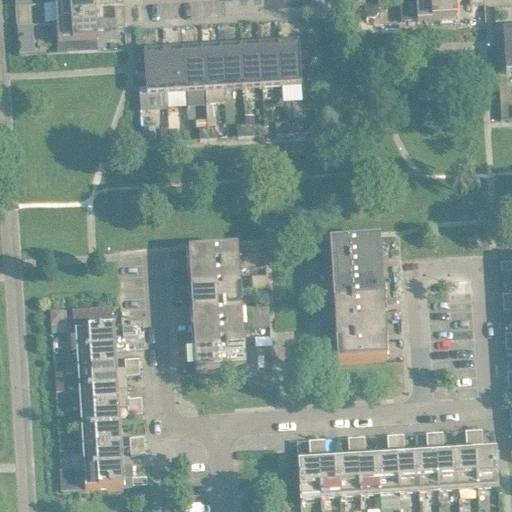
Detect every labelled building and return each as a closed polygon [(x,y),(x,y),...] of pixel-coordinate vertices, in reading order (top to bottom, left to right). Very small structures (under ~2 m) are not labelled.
[(60,3),(61,22),(100,20),(98,0),(60,3)] [(459,0),(420,0),(422,19),(421,19),(421,21),(460,18),(459,0)] [(370,3),(354,3),(355,17),(371,16),(371,18),(379,17),(384,11),(384,2),(370,3)] [(36,4),(20,5),(21,24),(37,24),(36,4)] [(119,7),(119,19),(129,18),(128,6),(119,7)] [(119,19),(114,19),(115,27),(130,26),(129,18),(119,19)] [(100,20),(61,22),(62,41),(61,41),(62,43),(101,40),(100,20)] [(37,24),(21,24),(23,54),(39,53),(37,23),(37,24)] [(303,43),(283,44),(286,87),(306,86),(303,43)] [(283,44),(264,45),(266,88),(286,87),(283,44)] [(264,45),(245,46),(247,89),(266,88),(264,45)] [(245,46),(225,48),(228,90),(247,89),(245,46)] [(225,48),(206,49),(209,92),(228,90),(225,48)] [(206,49),(187,50),(190,93),(209,92),(206,49)] [(187,50),(168,51),(171,94),(190,93),(187,50)] [(171,94),(168,51),(148,52),(149,65),(151,95),(171,94)] [(149,65),(142,66),(142,70),(144,96),(151,95),(149,65)] [(300,102),(288,103),(289,119),(301,118),(300,102)] [(219,104),(210,105),(211,119),(211,128),(220,127),(221,127),(219,104)] [(257,115),(249,116),(250,125),(258,125),(257,115)] [(211,119),(200,120),(201,128),(203,128),(211,128),(211,119)] [(296,122),(288,123),(289,135),(297,134),(296,122)] [(289,135),(288,123),(280,123),(280,135),(289,135)] [(250,137),(250,125),(241,126),(242,138),(250,137)] [(258,125),(250,125),(250,137),(258,137),(258,125)] [(220,127),(211,128),(212,140),(220,139),(220,127)] [(159,128),(146,129),(147,142),(160,141),(159,128)] [(212,140),(211,128),(203,128),(204,140),(212,140)] [(181,129),(173,130),(174,142),(182,141),(181,129)] [(174,142),(173,130),(165,130),(166,142),(174,142)] [(339,242),(340,263),(384,260),(383,241),(384,241),(384,239),(339,242)] [(307,245),(308,265),(318,264),(317,244),(307,245)] [(193,253),(194,272),(239,269),(237,248),(192,251),(193,253)] [(340,263),(341,283),(385,280),(384,260),(340,263)] [(308,265),(310,285),(319,284),(318,264),(308,265)] [(194,272),(196,292),(240,289),(239,269),(194,272)] [(271,276),(256,276),(257,288),(271,287),(271,276)] [(341,283),(342,302),(387,300),(385,280),(341,283)] [(319,284),(310,285),(311,304),(320,304),(319,284)] [(196,292),(197,311),(241,309),(240,289),(196,292)] [(342,302),(344,322),(388,319),(387,300),(342,302)] [(273,308),(255,309),(256,328),(274,327),(273,308)] [(116,309),(77,312),(78,328),(117,325),(116,309)] [(197,311),(198,331),(242,328),(241,309),(197,311)] [(68,312),(56,313),(57,324),(69,323),(68,312)] [(344,322),(345,342),(389,339),(388,319),(344,322)] [(323,324),(314,324),(315,343),(324,343),(323,324)] [(142,336),(141,327),(127,328),(128,336),(142,336)] [(198,331),(199,351),(243,348),(242,328),(198,331)] [(81,351),(81,352),(119,349),(117,349),(116,330),(118,330),(118,329),(79,331),(79,332),(81,332),(83,351),(81,351)] [(274,337),(259,338),(260,347),(267,347),(275,346),(274,337)] [(389,339),(345,342),(346,363),(391,360),(391,358),(390,358),(389,339)] [(243,348),(199,351),(201,370),(200,370),(200,372),(245,369),(243,348)] [(82,370),(82,371),(120,369),(120,368),(118,368),(117,350),(119,350),(119,349),(81,352),(83,352),(84,370),(82,370)] [(129,360),(130,368),(144,367),(143,359),(129,360)] [(144,367),(130,368),(130,376),(144,376),(144,367)] [(83,390),(83,391),(122,388),(120,388),(118,370),(120,369),(82,371),(82,372),(84,372),(85,390),(83,390)] [(69,372),(60,373),(61,392),(70,391),(69,372)] [(84,410),(123,408),(123,407),(121,407),(120,400),(120,389),(122,389),(122,388),(83,391),(85,391),(86,410),(84,410)] [(131,399),(132,407),(146,406),(146,398),(131,399)] [(131,399),(120,400),(121,407),(123,407),(123,408),(132,407),(131,399)] [(146,406),(132,407),(132,416),(147,415),(146,406)] [(85,429),(86,430),(124,427),(122,427),(121,409),(123,409),(123,408),(84,410),(84,411),(86,411),(87,429),(85,429)] [(87,449),(125,447),(125,446),(123,447),(122,428),(124,428),(124,427),(86,430),(87,430),(89,449),(87,449)] [(486,430),(478,431),(479,445),(487,445),(486,430)] [(479,445),(478,431),(470,431),(470,446),(479,445)] [(439,447),(439,433),(430,434),(431,448),(439,447)] [(447,433),(439,433),(439,447),(448,447),(447,433)] [(408,435),(399,436),(400,450),(409,449),(408,435)] [(400,450),(399,436),(391,436),(392,450),(400,450)] [(134,438),(134,446),(149,446),(148,437),(134,438)] [(361,452),(360,438),(352,439),(353,453),(361,452)] [(369,438),(360,438),(361,452),(369,452),(369,438)] [(329,440),(321,441),(322,455),(330,454),(329,440)] [(322,455),(321,441),(313,441),(314,455),(322,455)] [(149,446),(134,446),(135,455),(149,454),(149,446)] [(88,468),(88,469),(126,467),(126,466),(124,466),(123,448),(125,448),(125,447),(87,449),(87,450),(89,450),(90,468),(88,468)] [(480,454),(479,454),(482,493),(482,491),(501,490),(501,491),(502,491),(500,453),(499,453),(499,455),(480,456),(480,454)] [(460,455),(462,494),(463,494),(462,492),(481,491),(481,493),(482,493),(479,454),(479,456),(460,457),(460,455)] [(441,457),(440,457),(442,495),(443,495),(443,493),(461,492),(461,494),(462,494),(460,455),(459,455),(459,457),(441,459),(441,457)] [(421,458),(420,458),(423,496),(423,494),(442,493),(442,495),(440,457),(439,457),(440,459),(421,460),(421,458)] [(402,459),(401,459),(403,498),(404,497),(404,496),(422,494),(422,496),(423,496),(420,458),(420,460),(402,461),(402,459)] [(382,460),(381,460),(384,499),(384,497),(403,496),(403,498),(401,459),(400,459),(400,461),(382,462),(382,460)] [(362,461),(364,500),(365,500),(365,498),(383,497),(383,499),(384,499),(381,460),(381,462),(363,463),(362,461)] [(343,463),(342,463),(345,501),(345,499),(363,498),(364,500),(362,461),(361,461),(361,463),(343,465),(343,463)] [(323,464),(325,502),(326,502),(326,500),(344,499),(344,501),(345,501),(342,463),(342,465),(323,466),(323,464)] [(325,502),(323,464),(322,464),(322,466),(303,467),(303,465),(302,465),(304,504),(306,504),(306,502),(324,500),(324,502),(325,502)] [(126,467),(88,469),(88,470),(90,469),(91,488),(89,488),(89,490),(128,487),(128,486),(126,486),(125,467),(126,467)] [(81,469),(66,470),(67,491),(82,490),(81,469)] [(136,478),(137,487),(151,486),(151,477),(136,478)]
